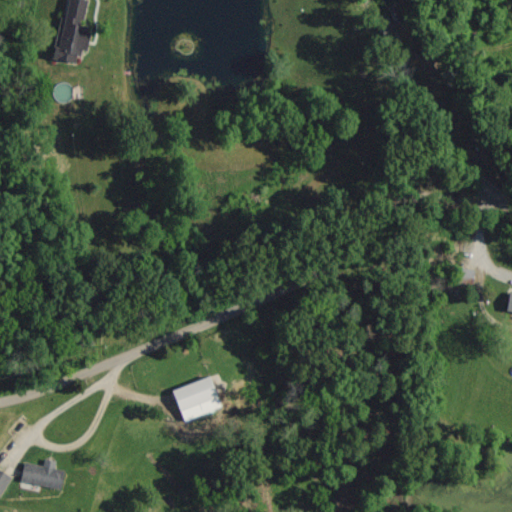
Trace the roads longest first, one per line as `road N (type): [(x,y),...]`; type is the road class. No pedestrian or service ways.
road 1 (residential): [(0,403),(310,279),(346,259),(410,201),(508,207)]
road 2 (residential): [(511,208),(436,134),(357,0)]
